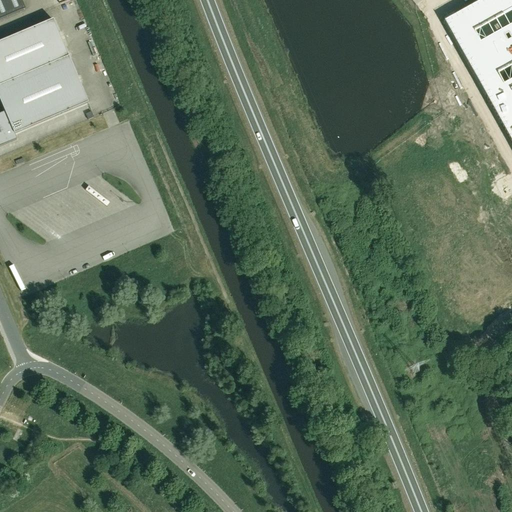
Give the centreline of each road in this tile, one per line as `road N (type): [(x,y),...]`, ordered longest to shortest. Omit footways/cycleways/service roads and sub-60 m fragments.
road 1 (trunk): [(421,511),(207,0)]
road 2 (unclassified): [(234,511),(141,426),(54,371),(28,369)]
